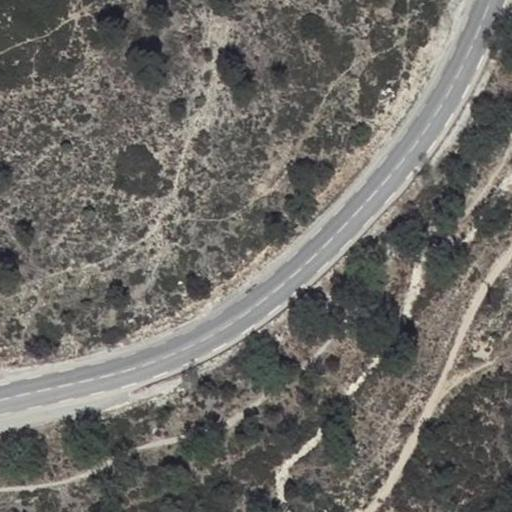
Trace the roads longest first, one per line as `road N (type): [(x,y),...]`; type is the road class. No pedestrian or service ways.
road 1 (secondary): [(0,400),(176,351),(277,287),(390,174),(437,110),(486,0)]
road 2 (track): [(511,247),(495,262),(439,397),(387,490),(362,511)]
